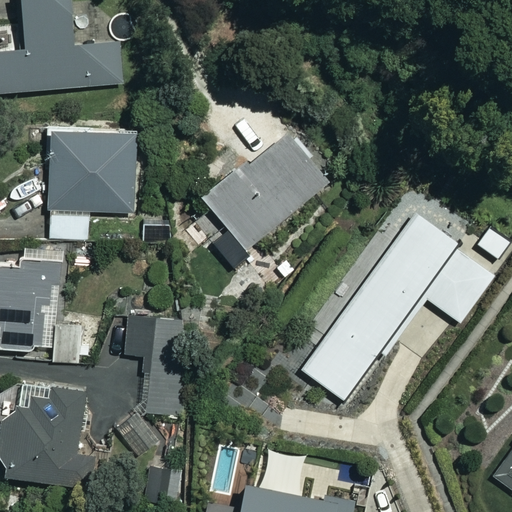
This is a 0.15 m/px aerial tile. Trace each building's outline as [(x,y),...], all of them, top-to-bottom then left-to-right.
[(72,40),(69,0),(21,0),(24,43),(0,44),(0,88),(122,81),(120,37),(72,40)] [(329,178),(286,124),(201,191),(244,245),(329,178)] [(134,125),(49,125),(49,238),(88,238),(89,208),(134,209),(134,125)] [(456,237),(414,208),(301,367),(343,396),(379,346),(384,350),(424,294),(460,320),(494,271),(453,242),(456,237)] [(511,234),(493,222),(478,243),(499,258),(511,238),(511,234)] [(63,260),(0,253),(0,344),(53,349),(52,359),(94,363),(98,318),(58,314),(63,260)] [(180,316),(126,312),(124,352),(144,353),(143,367),(176,369),(180,316)] [(73,476),(81,394),(51,388),(50,390),(33,388),(17,393),(4,404),(0,403),(0,459),(3,461),(2,469),(73,476)] [(158,438),(136,410),(116,426),(138,454),(158,438)] [(511,448),(494,473),(511,486),(511,448)] [(349,511),(352,499),(243,478),(236,511),(349,511)]
